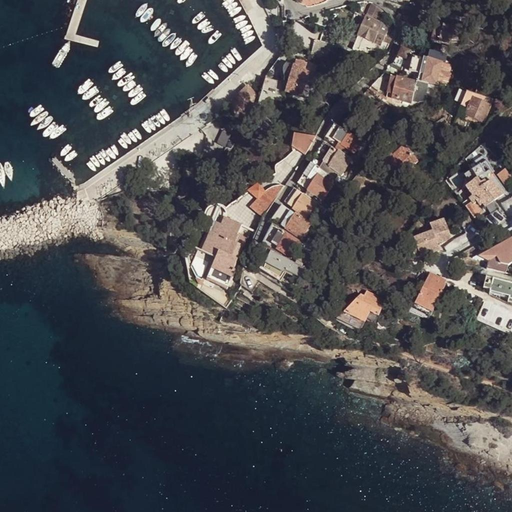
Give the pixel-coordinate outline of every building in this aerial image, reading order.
[(383,9),(373,3),(372,8),(384,15),(386,12),(383,9)] [(367,16),(353,49),(386,51),(395,30),(394,24),(390,22),(388,26),(367,16)] [(443,24),(436,22),(432,39),(459,46),(463,28),(443,24)] [(314,40),(310,57),(330,62),(333,52),(340,54),(342,47),(314,40)] [(451,57),(454,49),(442,46),(440,54),(441,54),(448,56),(451,57)] [(449,64),(446,63),(439,61),(441,54),(440,54),(429,51),(428,59),(424,74),(427,75),(431,76),(436,77),(434,84),(443,86),(449,64)] [(446,63),(448,56),(441,54),(439,61),(446,63)] [(264,78),(261,88),(284,94),(284,92),(297,96),(298,93),(308,96),(311,88),(316,90),(320,78),(307,74),(308,70),(304,69),(305,65),(301,64),(300,67),(293,65),(292,66),(285,64),(282,67),(282,69),(282,71),(282,74),(282,76),(284,77),(283,80),(284,81),(283,83),(264,78)] [(384,96),(389,74),(384,73),(371,86),(376,90),(381,93),(384,96)] [(386,93),(393,95),(397,78),(390,77),(386,93)] [(397,78),(393,95),(392,98),(410,102),(411,100),(418,102),(418,101),(425,100),(425,97),(428,97),(428,93),(426,93),(428,83),(416,81),(416,83),(397,78)] [(248,87),(219,115),(229,118),(240,113),(259,97),(255,94),(248,87)] [(466,94),(459,91),(455,101),(462,103),(466,94)] [(487,97),(467,92),(466,94),(462,103),(457,116),(463,118),(465,115),(483,123),(491,105),(490,105),(492,99),(487,97)] [(361,141),(334,125),(325,141),(330,143),(333,139),(341,144),(340,145),(354,154),(361,141)] [(217,142),(225,146),(230,134),(223,130),(217,142)] [(291,151),(305,156),(316,138),(296,134),(291,151)] [(315,157),(323,162),(333,148),(324,143),(315,157)] [(405,148),(401,143),(390,154),(393,158),(386,165),(398,179),(418,162),(405,148)] [(319,168),(338,181),(342,175),(352,160),(351,159),(333,148),(323,162),(319,168)] [(393,158),(390,154),(382,161),(386,165),(393,158)] [(345,177),(355,162),(352,160),(342,175),(345,177)] [(487,177),(494,172),(487,160),(472,171),(472,172),(477,178),(471,182),(466,187),(465,187),(480,206),(482,205),(485,208),(503,195),(498,188),(497,189),(487,177)] [(302,186),(323,200),(333,185),(324,180),(327,175),(310,164),(304,174),(309,177),(302,186)] [(497,175),(504,184),(511,178),(511,177),(505,169),(497,175)] [(472,172),(466,176),(469,180),(471,182),(477,178),(472,172)] [(298,183),(302,186),(309,177),(304,174),(298,183)] [(248,193),(257,200),(258,201),(265,194),(259,185),(248,193)] [(274,201),(284,187),(282,186),(279,186),(272,188),(267,190),(270,194),(268,196),(265,194),(258,201),(257,200),(250,208),(263,218),(274,201)] [(284,203),(288,205),(297,193),(293,191),(284,203)] [(313,207),(315,205),(297,193),(288,205),(307,217),(313,207)] [(511,197),(501,204),(501,205),(509,216),(511,214),(511,197)] [(472,202),(465,207),(475,219),(481,214),(472,202)] [(315,205),(313,207),(322,212),(324,208),(317,203),(315,205)] [(294,215),(290,212),(282,206),(271,222),(283,222),(280,227),(301,239),(310,225),(294,215)] [(505,218),(500,210),(487,218),(491,227),(505,218)] [(207,281),(225,290),(247,241),(237,236),(239,234),(241,227),(226,220),(219,217),(212,234),(214,235),(208,251),(218,255),(216,259),(207,281)] [(451,237),(444,220),(430,225),(433,232),(414,239),(418,249),(421,256),(421,257),(426,256),(440,250),(437,244),(449,239),(451,237)] [(291,258),(300,243),(271,226),(263,244),(270,247),(272,244),(277,247),(276,249),(291,258)] [(511,228),(498,237),(501,243),(511,236),(511,228)] [(214,235),(212,234),(210,233),(201,252),(216,259),(218,255),(208,251),(214,235)] [(511,236),(501,243),(473,259),(479,261),(511,241),(511,236)] [(511,241),(479,261),(489,263),(487,271),(506,275),(508,266),(511,264),(511,241)] [(302,267),(295,264),(268,251),(261,267),(281,278),(283,274),(285,272),(301,279),(305,269),(302,267)] [(304,262),(297,259),(295,264),(302,267),(304,262)] [(281,278),(261,267),(259,270),(280,283),(285,275),(283,274),(281,278)] [(415,305),(432,313),(447,282),(430,274),(415,305)] [(493,280),(486,278),(483,289),(490,291),(493,280)] [(511,284),(493,280),(490,291),(510,296),(509,298),(511,299),(511,284)] [(348,309),(350,311),(348,316),(345,322),(361,331),(370,312),(378,316),(385,301),(366,291),(364,297),(360,295),(355,301),(352,298),(345,306),(348,309)] [(510,296),(490,291),(489,295),(509,300),(509,298),(510,296)] [(511,332),(511,313),(485,301),(478,316),(508,331),(511,332)] [(432,313),(415,305),(413,308),(430,317),(432,313)] [(511,332),(508,331),(478,316),(477,320),(507,335),(511,336),(511,332)]
